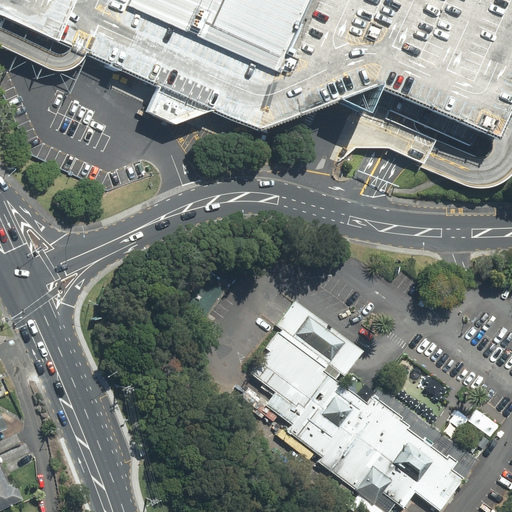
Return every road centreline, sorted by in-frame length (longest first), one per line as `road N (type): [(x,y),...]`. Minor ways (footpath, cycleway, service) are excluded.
road 1 (tertiary): [(511,232),(390,229),(259,197),(190,206),(142,226)]
road 2 (primary): [(50,355),(115,511)]
road 3 (primary): [(142,226),(140,243),(84,279),(50,355)]
road 4 (primary): [(0,196),(52,235),(75,242),(142,226)]
road 5 (tertiary): [(142,226),(20,284)]
